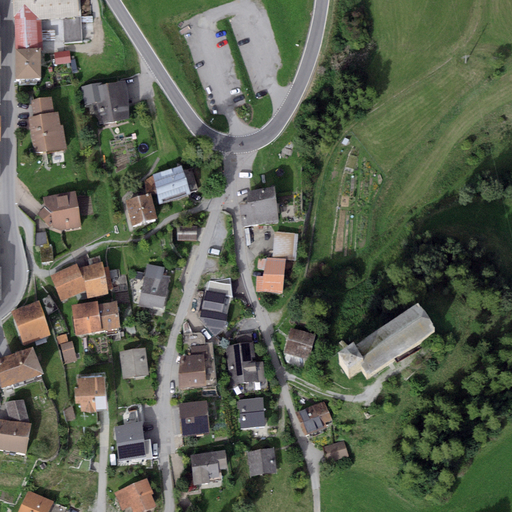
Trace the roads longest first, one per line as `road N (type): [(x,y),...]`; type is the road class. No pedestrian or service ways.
road 1 (residential): [(240,145),(167,359),(170,511)]
road 2 (track): [(293,298),(335,141),(450,58),(478,0)]
road 3 (unclassified): [(5,0),(8,215),(18,270),(0,311)]
road 4 (unclassified): [(240,145),(213,139),(190,120),(115,0)]
road 5 (unclassified): [(322,0),(289,104),(269,134),(240,145)]
